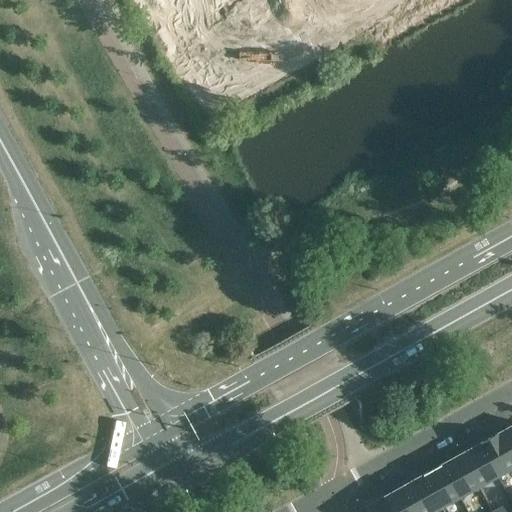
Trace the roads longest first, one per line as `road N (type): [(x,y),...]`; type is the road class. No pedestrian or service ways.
road 1 (secondary): [(511,244),(169,433)]
road 2 (secondary): [(186,460),(511,281)]
road 3 (tertiary): [(169,433),(19,177)]
road 4 (tertiary): [(19,177),(35,244),(126,413)]
road 5 (residential): [(323,495),(511,391)]
